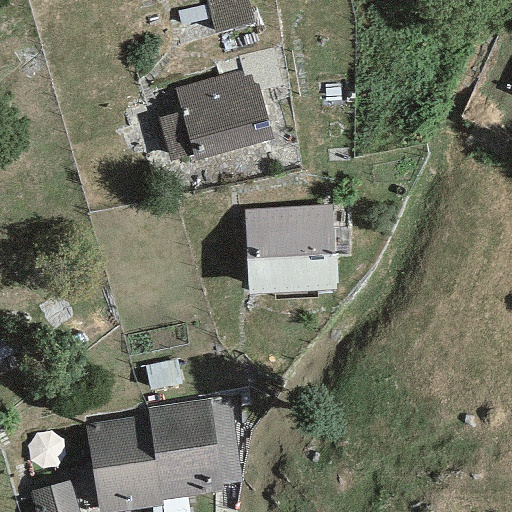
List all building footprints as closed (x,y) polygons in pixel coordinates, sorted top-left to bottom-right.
[(243,0),(207,0),(214,28),(248,20),(243,0)] [(247,74),(180,90),(176,91),(182,115),(158,120),(169,164),(196,158),(197,163),(273,145),(259,90),(280,85),(271,50),(242,57),(247,74)] [(334,211),(245,212),(246,298),(335,297),(334,211)] [(209,403),(148,412),(149,418),(161,506),(223,497),(209,403)] [(162,511),(161,506),(149,418),(86,427),(97,511),(162,511)] [(80,511),(73,489),(37,500),(40,511),(80,511)]
